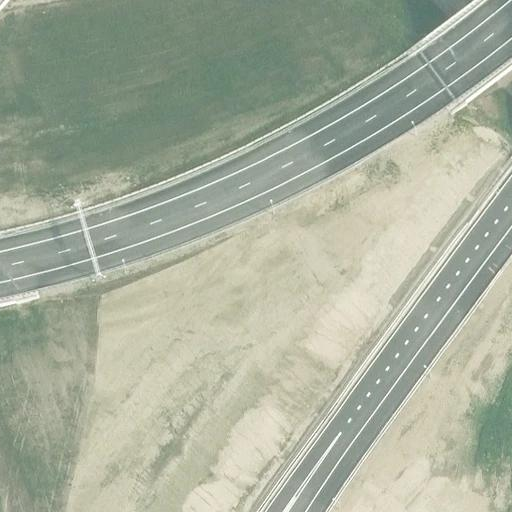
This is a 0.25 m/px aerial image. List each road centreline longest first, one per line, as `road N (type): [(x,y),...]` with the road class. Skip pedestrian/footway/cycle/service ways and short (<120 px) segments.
road 1 (motorway): [(0,281),(147,239),(303,171),(511,33)]
road 2 (motorway): [(331,429),(511,189)]
